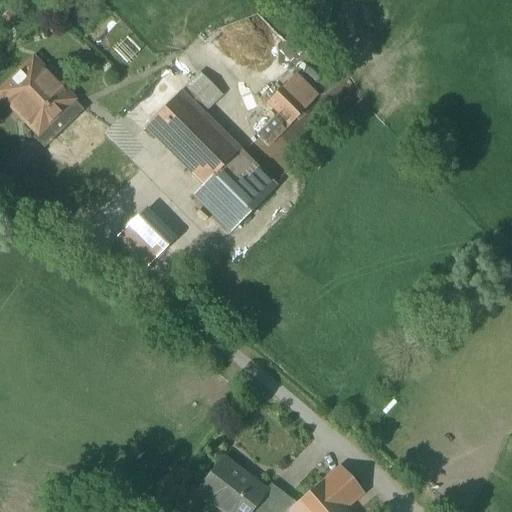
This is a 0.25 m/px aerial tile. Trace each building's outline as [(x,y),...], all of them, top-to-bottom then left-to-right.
[(33,60),(0,91),(0,97),(37,135),(51,122),(61,133),(83,112),(33,60)] [(199,74),(146,127),(205,186),(193,198),(229,233),(275,188),(202,116),(222,96),(199,74)] [(294,77),(268,104),(279,114),(257,138),(267,148),(316,98),(294,77)] [(133,161),(84,111),(83,112),(61,133),(54,140),(74,161),(68,167),(96,196),(133,161)] [(167,248),(138,218),(118,237),(148,267),(167,248)] [(221,460),(197,492),(223,511),(289,511),(297,506),(271,485),(265,493),(221,460)] [(321,485),(343,511),(362,495),(340,469),(321,485)] [(343,511),(321,485),(297,506),(289,511),(343,511)]
